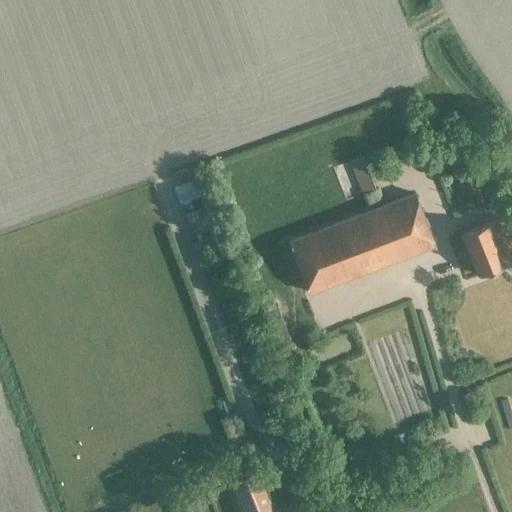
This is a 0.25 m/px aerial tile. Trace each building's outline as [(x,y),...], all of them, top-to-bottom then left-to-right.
[(432,143),(439,162),(460,153),(453,135),(432,143)] [(362,153),(350,158),(362,190),(375,185),(362,153)] [(309,291),(434,242),(415,193),(290,242),(309,291)] [(511,243),(505,225),(511,223),(507,213),(462,231),(478,273),(511,259),(511,243)] [(274,304),(258,311),(272,345),(289,338),(274,304)] [(276,511),(259,469),(229,481),(241,511),(276,511)]
